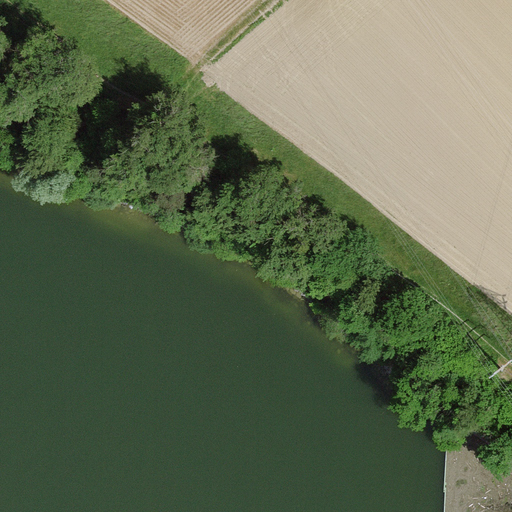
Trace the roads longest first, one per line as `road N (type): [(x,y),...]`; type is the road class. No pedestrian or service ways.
road 1 (track): [(511,364),(420,289),(113,81),(9,0)]
road 2 (track): [(159,106),(269,0)]
